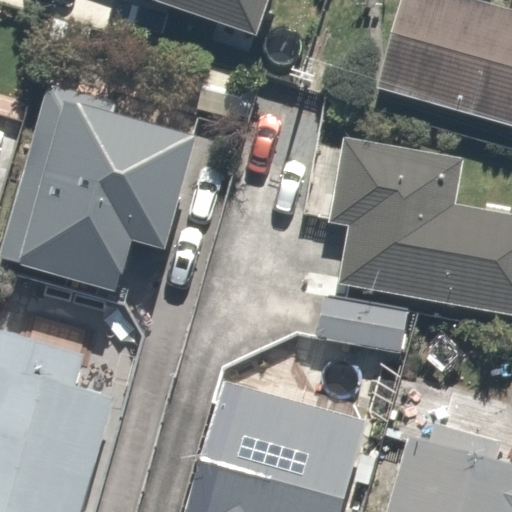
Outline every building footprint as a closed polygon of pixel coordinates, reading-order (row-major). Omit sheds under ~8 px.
[(153,0),(150,9),(254,44),(271,0),(153,0)] [(511,4),(492,0),(387,0),(367,85),(511,120),(511,4)] [(19,273),(116,299),(130,248),(163,257),(193,145),(111,122),(115,108),(48,89),(0,254),(0,263),(20,269),(19,273)] [(459,144),(337,117),(316,215),(340,221),(328,276),(415,295),(511,316),(511,210),(448,197),(459,144)] [(415,295),(328,276),(315,337),(402,356),(415,295)] [(83,342),(0,322),(0,511),(71,511),(105,387),(74,379),(83,342)] [(283,384),(218,365),(176,511),(329,511),(360,405),(283,384)] [(511,511),(511,455),(399,421),(371,511),(511,511)]
